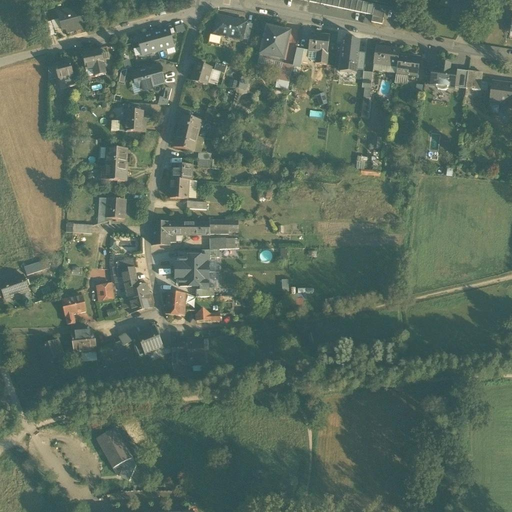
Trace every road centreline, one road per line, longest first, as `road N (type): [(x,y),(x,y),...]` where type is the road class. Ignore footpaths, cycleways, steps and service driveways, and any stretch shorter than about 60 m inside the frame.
road 1 (track): [(171,328),(291,324),(511,276)]
road 2 (residential): [(201,0),(148,219),(158,313)]
road 3 (residential): [(241,3),(511,60)]
road 4 (residential): [(0,62),(175,14),(196,0)]
